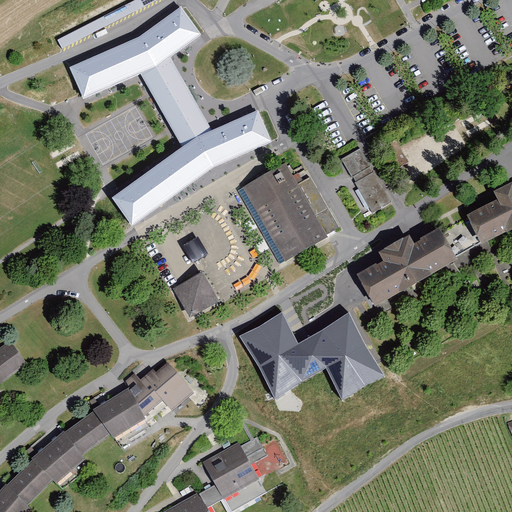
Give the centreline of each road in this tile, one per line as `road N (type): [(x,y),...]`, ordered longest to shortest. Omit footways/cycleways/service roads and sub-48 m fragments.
road 1 (residential): [(511,409),(434,432),(329,511)]
road 2 (unknown): [(230,375),(274,411),(322,511)]
